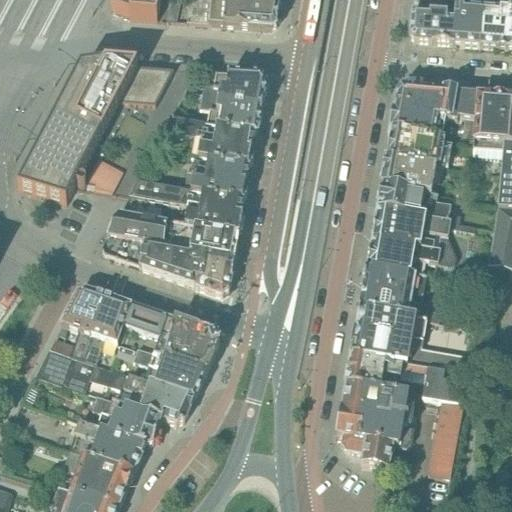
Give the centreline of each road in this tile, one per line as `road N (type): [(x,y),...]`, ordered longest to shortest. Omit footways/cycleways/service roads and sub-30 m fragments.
road 1 (residential): [(285,484),(312,479),(314,398),(375,65)]
road 2 (residential): [(0,162),(50,82),(87,47),(151,44),(307,59)]
road 3 (residential): [(307,59),(267,269),(275,294),(271,339)]
road 4 (tertiary): [(305,244),(349,0)]
road 5 (residential): [(73,269),(184,77)]
road 6 (residential): [(271,339),(73,269)]
road 7 (residential): [(249,411),(218,411),(144,511)]
road 8 (residential): [(0,400),(73,269)]
road 9 (tertiary): [(285,484),(281,427),(291,345)]
road 10 (residential): [(375,65),(511,76)]
